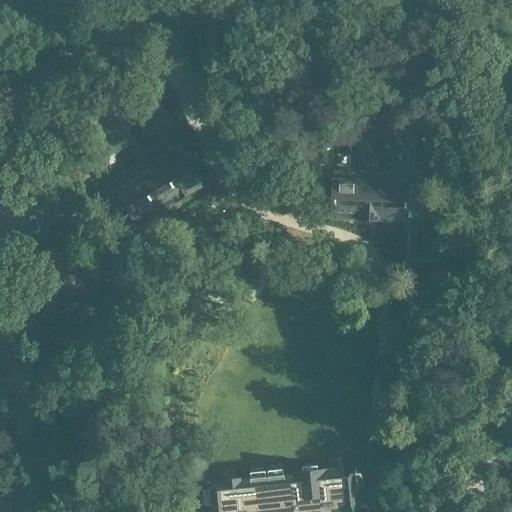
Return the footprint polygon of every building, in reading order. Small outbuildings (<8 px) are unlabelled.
[(340,106),(342,114),(354,111),(352,104),(340,106)] [(372,111),(372,119),(384,119),(384,111),(372,111)] [(396,120),(396,111),(384,111),(384,119),(396,120)] [(169,120),(165,113),(155,119),(159,126),(169,120)] [(131,143),(127,136),(116,142),(121,149),(131,143)] [(121,149),(116,142),(106,148),(110,155),(121,149)] [(334,152),(333,204),(359,204),(360,151),(334,152)] [(360,151),(359,204),(383,204),(385,151),(360,151)] [(386,151),(383,204),(412,204),(413,151),(386,151)] [(181,155),(159,166),(175,197),(197,186),(181,155)] [(159,166),(139,177),(155,207),(175,197),(159,166)] [(139,177),(120,186),(135,217),(155,207),(139,177)] [(360,511),(356,472),(209,488),(211,511),(360,511)]
